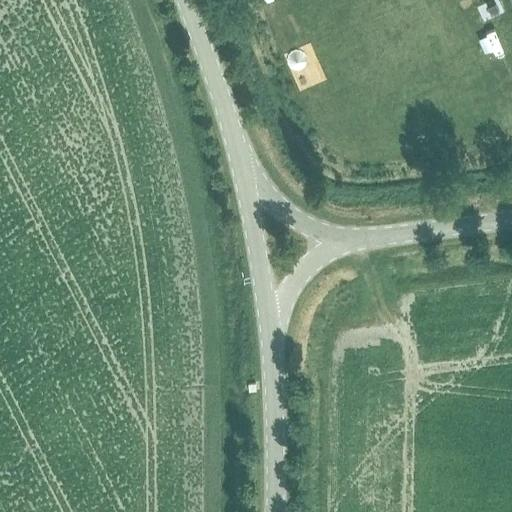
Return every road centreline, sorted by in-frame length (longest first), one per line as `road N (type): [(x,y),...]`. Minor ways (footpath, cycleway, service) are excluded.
road 1 (tertiary): [(237,139),(270,339)]
road 2 (tertiary): [(269,511),(270,339)]
road 3 (tertiary): [(353,240),(283,211),(237,139)]
road 4 (tertiary): [(353,240),(511,220)]
road 5 (tertiary): [(237,139),(186,0)]
road 6 (tertiary): [(270,339),(300,277),(353,240)]
